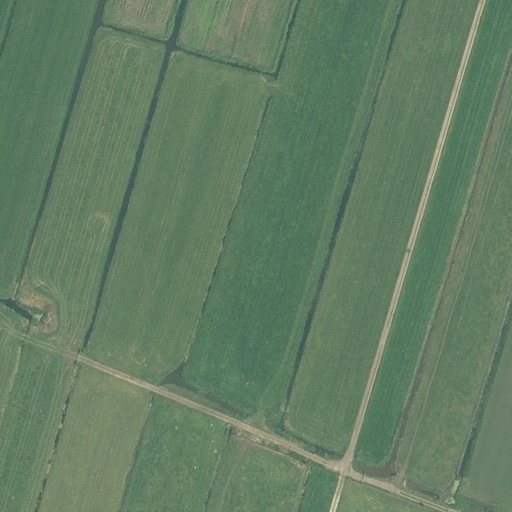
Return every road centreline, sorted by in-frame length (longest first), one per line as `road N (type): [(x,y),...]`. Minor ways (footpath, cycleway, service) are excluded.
road 1 (track): [(344,471),(481,0)]
road 2 (track): [(74,354),(449,511)]
